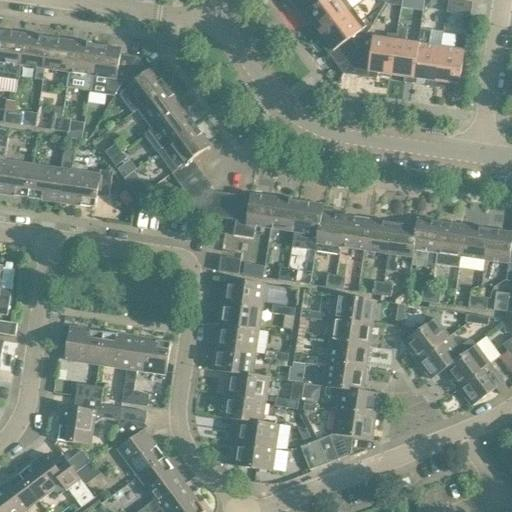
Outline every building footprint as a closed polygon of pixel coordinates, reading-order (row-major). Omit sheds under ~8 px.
[(323,0),(287,0),(306,25),(311,21),(319,32),(352,8),(346,0),(341,4),(338,0),(323,0)] [(470,13),(471,0),(447,0),(446,10),(470,13)] [(368,30),(352,8),(319,32),(327,43),(323,47),(343,74),(358,47),(368,30)] [(397,26),(396,34),(397,35),(391,75),(404,77),(403,83),(413,84),(413,78),(418,44),(405,42),(408,28),(397,26)] [(420,30),(418,44),(413,78),(413,77),(427,79),(426,86),(435,87),(441,47),(428,45),(430,31),(420,30)] [(1,31),(0,37),(0,78),(3,79),(5,63),(21,65),(25,34),(1,31)] [(371,49),(358,47),(343,74),(376,79),(377,73),(391,75),(397,35),(396,34),(387,33),(386,39),(372,37),(371,49)] [(25,34),(21,65),(36,67),(34,79),(43,80),(44,69),(49,38),(25,34)] [(454,49),(441,47),(435,87),(444,89),(445,83),(459,85),(466,36),(456,35),(454,49)] [(49,38),(44,69),(68,72),(73,41),(49,38)] [(73,41),(68,72),(92,76),(96,45),(73,41)] [(96,45),(92,76),(90,93),(114,96),(123,80),(137,57),(120,54),(121,49),(96,45)] [(123,80),(127,86),(122,89),(119,95),(132,113),(138,109),(167,87),(152,67),(148,71),(137,57),(123,80)] [(181,106),(167,87),(138,109),(152,128),(181,106)] [(181,106),(152,128),(144,134),(158,153),(196,126),(181,106)] [(12,124),(14,111),(5,110),(3,123),(12,124)] [(37,115),(14,111),(12,124),(35,127),(37,115)] [(59,131),(61,118),(52,117),(50,130),(59,131)] [(70,120),(61,118),(59,131),(68,133),(70,120)] [(210,145),(196,126),(158,153),(173,173),(171,174),(178,183),(198,168),(192,159),(210,145)] [(0,128),(0,141),(7,142),(9,130),(0,128)] [(110,159),(120,151),(128,145),(121,135),(113,141),(115,144),(104,152),(110,159)] [(32,165),(28,198),(61,203),(67,164),(72,165),(74,152),(63,150),(60,169),(32,165)] [(125,159),(120,151),(110,159),(115,166),(125,159)] [(0,193),(28,198),(32,165),(4,161),(5,155),(0,154),(0,193)] [(71,171),(72,165),(67,164),(61,203),(95,208),(97,196),(108,198),(112,172),(100,170),(99,175),(71,171)] [(125,177),(132,172),(129,167),(122,172),(125,177)] [(205,177),(198,168),(178,183),(185,192),(205,177)] [(212,186),(205,177),(185,192),(198,209),(212,186)] [(225,219),(228,194),(216,192),(202,215),(225,219)] [(228,194),(225,219),(236,220),(239,195),(228,194)] [(239,195),(236,220),(233,235),(253,238),(255,226),(270,228),(275,198),(251,194),(250,197),(239,195)] [(299,201),(275,198),(270,228),(294,232),(299,201)] [(299,201),(294,232),(292,248),(315,251),(317,243),(316,243),(317,235),(318,235),(321,213),(322,213),(323,205),(299,201)] [(331,214),(322,213),(321,213),(318,235),(317,235),(316,243),(317,243),(315,251),(339,255),(340,247),(345,216),(346,212),(332,210),(331,214)] [(345,216),(340,247),(364,250),(369,220),(345,216)] [(413,250),(412,257),(411,265),(434,269),(435,265),(436,253),(441,222),(417,219),(416,227),(413,249),(413,250)] [(369,220),(364,250),(388,254),(393,223),(369,220)] [(436,253),(435,265),(458,268),(460,256),(465,226),(441,222),(436,253)] [(393,223),(388,254),(385,270),(396,272),(397,265),(395,262),(396,255),(412,257),(413,250),(413,249),(416,227),(393,223)] [(489,229),(465,226),(460,256),(484,260),(489,229)] [(511,232),(489,229),(484,260),(508,263),(509,255),(510,246),(511,246),(511,239),(511,232)] [(240,259),(220,256),(218,271),(238,274),(240,259)] [(0,314),(7,315),(11,290),(0,288),(0,280),(2,266),(0,265),(0,314)] [(286,281),(288,269),(279,268),(278,280),(286,281)] [(288,269),(286,281),(295,283),(297,270),(288,269)] [(334,288),(336,276),(327,274),(325,287),(334,288)] [(345,277),(336,276),(334,288),(343,290),(345,277)] [(226,279),(223,302),(262,308),(265,285),(226,279)] [(382,296),(383,283),(375,282),(373,294),(382,296)] [(383,283),(382,296),(390,297),(392,284),(383,283)] [(429,303),(431,290),(422,289),(421,301),(429,303)] [(431,290),(429,303),(438,304),(440,291),(431,290)] [(511,294),(496,292),(494,301),(511,303),(511,294)] [(336,295),(333,318),(372,324),(375,301),(336,295)] [(477,309),(479,297),(469,295),(467,308),(477,309)] [(487,298),(479,297),(477,309),(485,311),(487,298)] [(511,303),(494,301),(493,309),(511,311),(511,303)] [(223,302),(219,325),(259,330),(262,308),(223,302)] [(282,315),(284,307),(272,305),(271,313),(282,315)] [(284,307),(282,315),(294,317),(295,308),(284,307)] [(311,319),(312,311),(301,309),(300,318),(311,319)] [(324,313),(312,311),(311,319),(322,321),(324,313)] [(476,324),(477,316),(466,314),(465,322),(476,324)] [(477,316),(476,324),(487,325),(489,318),(477,316)] [(333,318),(329,341),(369,347),(372,324),(333,318)] [(417,361),(449,337),(435,318),(403,342),(417,361)] [(259,330),(219,325),(216,347),(255,353),(259,330)] [(98,365),(103,332),(69,327),(64,360),(98,365)] [(136,337),(103,332),(98,365),(132,370),(136,337)] [(170,342),(136,337),(132,370),(166,375),(170,342)] [(457,348),(449,337),(417,361),(431,380),(444,370),(444,369),(462,355),(475,345),(474,343),(472,344),(470,341),(467,343),(466,342),(457,348)] [(507,351),(511,347),(511,337),(502,345),(507,351)] [(329,341),(326,363),(365,369),(369,347),(329,341)] [(489,364),(475,345),(462,355),(444,369),(444,370),(457,387),(489,364)] [(255,353),(216,347),(212,370),(229,373),(229,372),(252,376),(252,375),(255,353)] [(275,360),(277,352),(265,351),(264,358),(275,360)] [(277,352),(275,360),(287,362),(288,354),(277,352)] [(294,355),(293,363),(316,366),(317,358),(294,355)] [(365,369),(326,363),(322,387),(325,387),(339,389),(339,388),(362,392),(362,391),(365,369)] [(489,364),(457,387),(471,406),(503,383),(489,364)] [(229,372),(229,373),(226,395),(265,401),(269,377),(252,375),(252,376),(229,372)] [(134,392),(136,380),(125,378),(123,391),(134,392)] [(270,379),(270,390),(288,390),(287,378),(270,379)] [(77,384),(75,396),(101,400),(103,388),(77,384)] [(339,389),(325,387),(324,395),(338,397),(336,411),(375,417),(379,393),(362,391),(362,392),(339,388),(339,389)] [(134,392),(123,391),(121,403),(147,407),(149,394),(134,392)] [(265,401),(226,395),(222,418),(239,420),(262,423),(262,422),(265,401)] [(101,400),(75,396),(74,408),(62,406),(57,441),(90,445),(93,426),(103,420),(118,422),(121,408),(101,405),(101,400)] [(285,408),(287,399),(275,398),(274,406),(285,408)] [(298,401),(287,399),(285,408),(297,409),(298,401)] [(304,402),(303,410),(314,412),(315,404),(304,402)] [(118,422),(120,423),(117,442),(121,442),(123,445),(117,450),(138,477),(164,457),(143,428),(143,424),(145,424),(146,412),(121,408),(118,422)] [(332,434),(329,436),(338,459),(350,455),(353,437),(372,440),(375,417),(336,411),(332,434)] [(239,420),(236,442),(275,448),(279,425),(262,422),(262,423),(239,420)] [(338,459),(329,436),(317,440),(326,464),(338,459)] [(275,448),(236,442),(232,465),(272,471),(275,448)] [(309,470),(321,466),(312,442),(300,447),(309,470)] [(46,454),(18,474),(38,501),(53,490),(58,496),(80,480),(63,456),(53,463),(46,454)] [(184,484),(164,457),(138,477),(158,504),(184,484)] [(23,511),(38,501),(18,474),(0,487),(0,505),(4,511),(23,511)] [(204,511),(205,511),(184,484),(158,504),(163,511),(204,511)]
